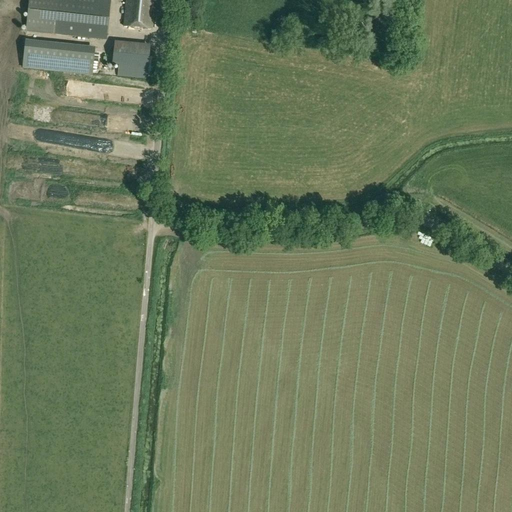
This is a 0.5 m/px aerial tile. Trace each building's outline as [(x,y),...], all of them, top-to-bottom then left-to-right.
[(111,0),(28,0),(25,31),(54,34),(108,40),(111,0)] [(127,0),(124,27),(152,29),(155,0),(127,0)] [(96,53),(53,48),(24,45),(22,68),(93,75),(96,53)] [(150,80),(152,50),(115,48),(114,66),(122,67),(121,79),(150,80)] [(457,260),(479,270),(481,264),(460,255),(457,260)]
